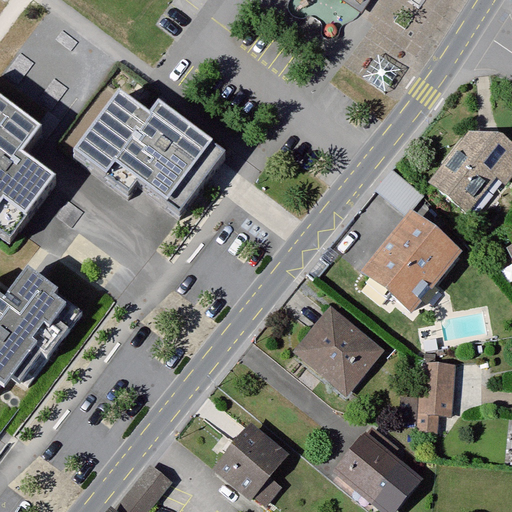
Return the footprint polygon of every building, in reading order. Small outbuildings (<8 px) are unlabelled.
[(339,0),(359,14),(368,0),(339,0)] [(166,232),(217,166),(152,117),(145,127),(110,101),(57,170),(121,218),(130,205),(166,232)] [(0,257),(2,259),(52,191),(19,168),(39,141),(0,112),(0,257)] [(511,163),(470,144),(428,195),(466,225),(493,188),(505,196),(511,186),(511,163)] [(463,253),(414,213),(364,275),(414,315),(463,253)] [(0,399),(60,319),(12,283),(0,299),(0,399)] [(380,360),(328,319),(290,366),(342,408),(380,360)] [(453,376),(416,375),(415,410),(452,411),(453,376)] [(246,436),(211,482),(249,511),(267,511),(278,499),(266,490),(284,466),(246,436)] [(401,511),(419,490),(362,446),(330,486),(363,511),(401,511)] [(156,511),(172,493),(146,472),(113,511),(156,511)]
